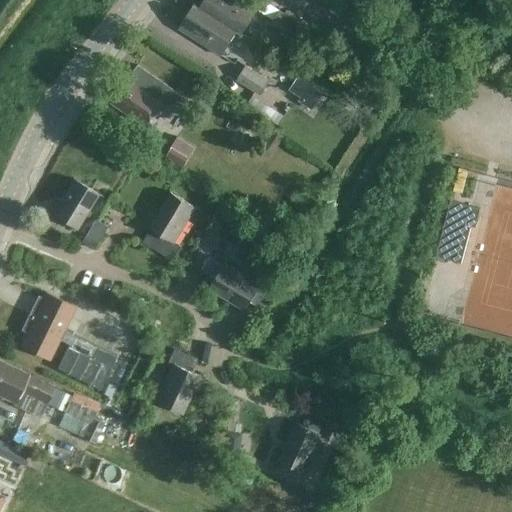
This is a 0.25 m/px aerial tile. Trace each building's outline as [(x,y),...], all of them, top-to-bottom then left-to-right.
[(243,33),(258,10),(242,0),(204,0),(201,7),(243,33)] [(243,33),(201,7),(195,3),(180,28),(223,55),(238,31),(243,35),(243,33)] [(307,21),(283,7),(271,26),(296,41),(307,21)] [(138,65),(116,97),(112,103),(151,129),(167,106),(169,107),(179,93),(138,65)] [(237,80),(261,95),(270,80),(246,65),(237,80)] [(299,76),(290,90),(301,98),(299,101),(313,110),(324,93),(299,76)] [(247,104),(272,120),(278,111),(253,95),(247,104)] [(285,138),(274,130),(259,151),(271,158),(285,138)] [(197,147),(178,136),(164,161),(182,172),(197,147)] [(100,194),(74,178),(52,214),(78,230),(100,194)] [(197,208),(171,192),(149,228),(158,233),(150,245),(173,259),(181,247),(175,243),(197,208)] [(481,208),(452,200),(437,256),(458,262),(468,225),(476,227),(481,208)] [(247,225),(230,214),(218,235),(235,245),(247,225)] [(108,226),(96,219),(83,241),(95,249),(108,226)] [(261,285),(226,263),(210,289),(246,311),(251,302),(263,310),(277,288),(264,280),(261,285)] [(76,306),(47,292),(44,298),(41,296),(41,297),(31,316),(24,331),(27,332),(21,346),(50,360),(60,339),(69,343),(57,368),(100,389),(116,357),(64,331),(76,306)] [(183,415),(201,376),(199,376),(205,362),(175,348),(169,362),(173,364),(156,401),(151,399),(151,400),(183,415)] [(11,366),(10,366),(0,361),(0,395),(15,403),(21,391),(47,403),(48,404),(56,387),(29,375),(29,374),(11,366)] [(15,403),(15,405),(25,410),(41,418),(47,403),(21,391),(15,403)] [(94,415),(96,415),(101,404),(75,392),(63,417),(88,428),(94,415)] [(344,427),(314,413),(307,427),(297,422),(280,461),(307,473),(324,436),(337,442),(344,427)] [(107,420),(96,415),(94,415),(88,428),(84,438),(96,443),(107,420)] [(18,429),(13,440),(31,449),(37,438),(18,429)] [(0,454),(22,465),(28,453),(0,440),(0,454)] [(301,493),(317,500),(322,489),(307,481),(301,493)]
